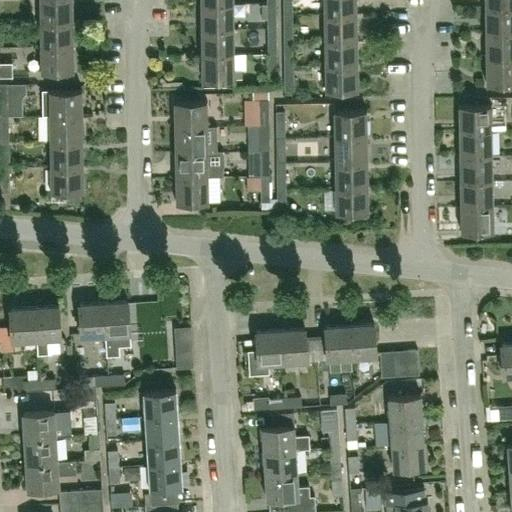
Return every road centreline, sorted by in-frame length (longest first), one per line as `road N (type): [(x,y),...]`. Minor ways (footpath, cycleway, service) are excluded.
road 1 (residential): [(423,272),(420,70),(440,0)]
road 2 (residential): [(229,511),(212,250)]
road 3 (residential): [(143,242),(136,37),(148,0)]
road 4 (residential): [(473,511),(456,276)]
road 5 (residential): [(423,272),(212,250)]
road 6 (residential): [(143,242),(0,232)]
